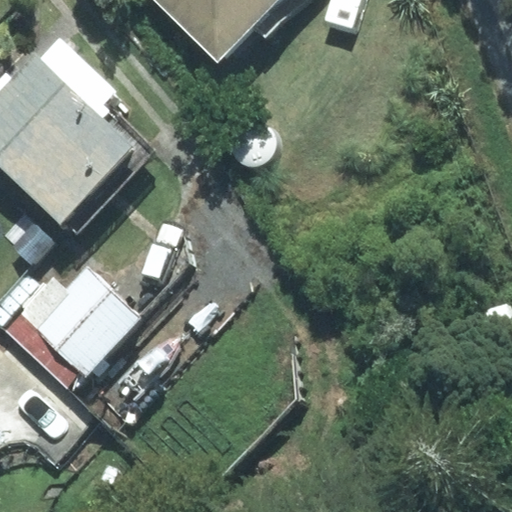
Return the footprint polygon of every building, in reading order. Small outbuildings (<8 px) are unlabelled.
[(231,63),(291,0),(165,0),(231,63)] [(0,164),(73,233),(145,157),(122,136),(131,127),(115,112),(127,99),(69,44),(50,65),(45,59),(0,106),(0,164)] [(58,247),(39,227),(18,250),(36,269),(58,247)] [(154,325),(95,270),(73,291),(60,279),(31,310),(13,293),(0,308),(0,318),(14,332),(13,333),(76,392),(90,378),(99,385),(111,371),(125,384),(154,354),(140,340),(154,325)] [(511,341),(511,308),(485,315),(494,346),(511,341)] [(0,457),(15,441),(0,426),(0,457)] [(89,511),(96,511),(117,492),(97,471),(72,494),(89,511)]
